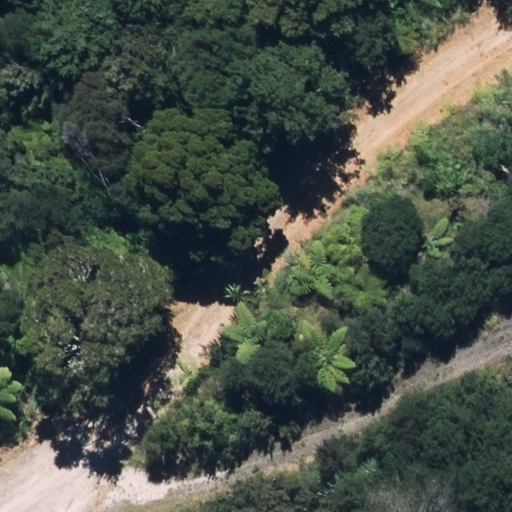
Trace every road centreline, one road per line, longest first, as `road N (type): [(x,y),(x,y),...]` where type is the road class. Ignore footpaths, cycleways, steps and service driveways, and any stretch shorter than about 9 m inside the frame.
road 1 (track): [(511,11),(417,73),(262,219),(20,503)]
road 2 (track): [(20,503),(270,467),(511,359)]
